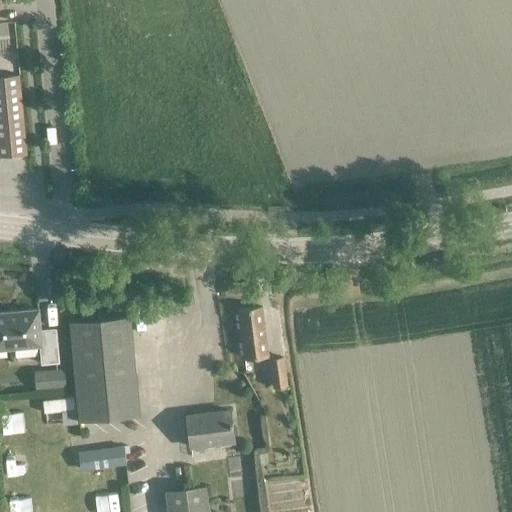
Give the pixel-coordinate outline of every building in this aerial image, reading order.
[(0,76),(0,156),(27,154),(19,74),(0,76)] [(244,357),(269,354),(264,305),(239,308),(244,357)] [(41,362),(58,361),(55,328),(40,330),(38,308),(0,311),(0,349),(40,345),(41,362)] [(69,320),(79,419),(141,413),(131,313),(69,320)] [(283,357),(269,358),(272,386),(286,385),(283,357)] [(190,446),(234,441),(231,409),(187,414),(190,446)] [(208,511),(205,483),(165,488),(167,511),(208,511)]
